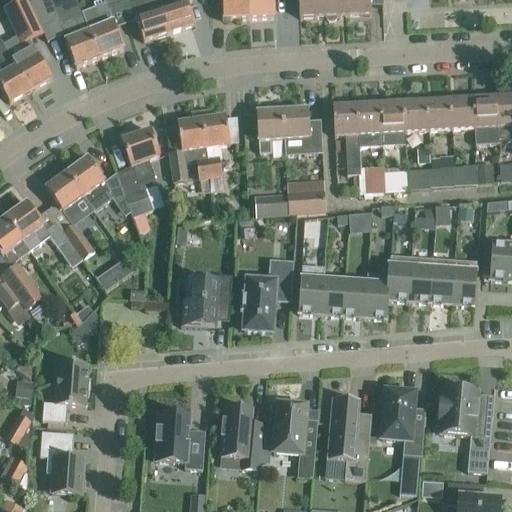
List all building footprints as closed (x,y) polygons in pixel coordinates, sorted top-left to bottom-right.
[(50,0),(42,0),(28,6),(47,45),(63,37),(66,42),(64,43),(68,52),(75,71),(99,61),(82,18),(74,0),(71,0),(53,7),(50,0)] [(121,5),(119,0),(101,0),(105,10),(121,5)] [(168,37),(156,0),(155,0),(132,7),(137,26),(143,45),(168,37)] [(189,0),(156,0),(161,12),(168,37),(195,28),(189,9),(187,5),(191,3),(189,0)] [(249,22),(247,0),(222,0),(223,23),(249,22)] [(247,0),(249,22),(276,20),(274,0),(247,0)] [(298,0),(299,21),(323,20),(322,0),(298,0)] [(322,0),(323,20),(346,19),(345,0),(322,0)] [(369,0),(345,0),(346,19),(370,18),(369,0)] [(101,15),(98,9),(81,15),(82,18),(99,61),(124,52),(113,24),(112,24),(107,13),(101,15)] [(51,81),(37,57),(23,34),(19,25),(11,29),(16,38),(2,47),(16,69),(30,94),(51,81)] [(0,91),(9,106),(30,94),(16,69),(15,70),(9,60),(0,44),(0,43),(0,91)] [(499,130),(499,143),(511,142),(511,99),(496,100),(497,131),(499,130)] [(496,100),(473,102),(474,132),(475,132),(475,149),(498,148),(498,143),(499,143),(499,130),(497,131),(496,100)] [(451,133),(474,132),(473,102),(450,103),(451,133)] [(450,103),(426,104),(428,135),(451,133),(450,103)] [(404,136),(428,135),(426,104),(403,106),(404,136)] [(404,136),(403,106),(380,107),(381,137),(382,137),(383,150),(405,148),(404,136)] [(380,107),(356,108),(358,138),(359,151),(368,151),(383,150),(382,137),(381,137),(380,107)] [(359,151),(358,138),(356,108),(332,110),(334,140),(345,139),(347,179),(361,178),(359,151)] [(282,114),(284,144),(284,159),(317,157),(315,125),(309,125),(308,112),(282,114)] [(210,113),(200,114),(210,182),(221,181),(219,164),(221,163),(218,149),(230,147),(229,140),(226,122),(226,120),(211,122),(210,113)] [(197,184),(209,182),(200,114),(191,116),(192,125),(177,127),(181,155),(168,157),(173,188),(188,185),(185,168),(194,167),(197,184)] [(271,144),(284,144),(282,114),(256,115),(258,145),(259,145),(260,157),(272,157),(271,144)] [(131,170),(117,176),(126,201),(132,221),(152,215),(145,193),(157,189),(149,164),(159,161),(150,133),(121,143),(131,170)] [(429,151),(417,152),(418,167),(429,166),(429,151)] [(87,161),(66,176),(83,200),(94,215),(112,202),(116,208),(126,201),(117,176),(105,184),(87,161)] [(384,177),(383,172),(383,163),(377,164),(377,172),(364,173),(365,198),(382,197),(382,178),(384,177)] [(477,188),(493,187),(492,167),(476,168),(477,188)] [(476,189),(475,169),(462,170),(464,190),(476,189)] [(428,174),(429,192),(453,190),(452,171),(429,172),(429,174),(428,174)] [(382,197),(406,194),(405,176),(407,176),(406,172),(383,172),(384,177),(382,178),(382,197)] [(429,192),(428,174),(407,176),(405,176),(406,194),(429,192)] [(73,208),(83,200),(66,176),(45,191),(63,215),(64,215),(71,225),(80,218),(73,208)] [(309,197),(286,199),(288,220),(325,217),(324,197),(323,185),(308,186),(309,197)] [(288,220),(286,199),(254,201),(256,222),(288,220)] [(26,205),(5,220),(22,244),(30,254),(41,246),(49,241),(69,268),(79,261),(82,264),(83,265),(84,264),(63,235),(56,226),(46,233),(43,230),(44,229),(38,221),(35,216),(26,205)] [(381,219),(393,218),(392,210),(381,211),(381,219)] [(450,228),(448,210),(434,211),(434,212),(435,221),(435,229),(450,228)] [(459,211),(458,223),(472,224),(473,212),(459,211)] [(435,221),(434,212),(422,213),(423,222),(435,221)] [(394,217),(393,225),(405,225),(406,226),(407,218),(394,217)] [(360,218),(348,219),(349,227),(361,226),(360,218)] [(349,227),(348,219),(337,220),(337,228),(349,227)] [(12,252),(22,244),(5,220),(0,224),(0,256),(2,259),(3,258),(11,269),(20,262),(12,252)] [(325,250),(326,226),(313,225),(311,249),(325,250)] [(63,235),(84,264),(94,257),(73,227),(63,235)] [(490,283),(511,285),(511,248),(492,247),(490,283)] [(388,304),(408,306),(411,261),(390,260),(389,270),(388,269),(388,271),(388,279),(389,279),(388,304)] [(104,294),(134,273),(125,261),(96,282),(104,294)] [(408,306),(430,307),(433,263),(411,261),(408,306)] [(430,307),(451,309),(454,264),(433,263),(430,307)] [(454,264),(451,309),(474,310),(474,309),(476,277),(477,276),(476,276),(477,266),(454,264)] [(26,283),(24,285),(22,283),(21,284),(13,274),(4,281),(11,291),(23,306),(28,311),(40,302),(26,283)] [(291,305),(292,278),(274,277),(273,286),(247,284),(246,300),(243,300),(242,316),(245,316),(244,334),(272,336),(274,304),(291,305)] [(367,277),(366,287),(364,322),(387,323),(387,322),(386,322),(388,304),(389,279),(388,279),(367,277)] [(181,306),(180,330),(215,332),(215,324),(228,325),(231,281),(209,279),(209,283),(191,282),(189,306),(181,306)] [(321,319),(323,284),(300,283),(300,284),(301,284),(298,316),(298,317),(321,319)] [(321,319),(342,320),(345,286),(323,284),(321,319)] [(366,287),(345,286),(342,320),(364,322),(366,287)] [(0,302),(9,314),(20,305),(5,287),(0,290),(0,302)] [(9,314),(7,315),(18,328),(30,319),(27,314),(20,305),(9,314)] [(69,320),(76,330),(81,326),(73,316),(69,320)] [(77,332),(95,333),(95,319),(93,316),(77,332)] [(15,373),(31,384),(32,369),(22,363),(15,373)] [(85,410),(88,368),(58,366),(55,407),(43,406),(42,425),(66,427),(67,409),(85,410)] [(18,401),(17,407),(30,409),(31,402),(33,386),(17,385),(15,401),(18,401)] [(487,478),(492,422),(477,420),(478,409),(477,409),(478,395),(464,393),(464,389),(448,387),(448,392),(444,391),(444,399),(439,399),(437,429),(441,429),(440,437),(470,440),(467,476),(487,478)] [(414,397),(385,395),(381,442),(404,444),(402,459),(421,460),(424,429),(412,428),(414,397)] [(331,402),(327,446),(332,446),(330,464),(346,465),(344,483),(365,485),(371,418),(352,417),(353,404),(331,402)] [(277,407),(273,458),(302,460),(302,457),(314,458),(317,424),(305,423),(306,410),(294,409),(295,404),(281,403),(281,408),(277,407)] [(240,473),(259,475),(262,448),(263,431),(263,428),(251,427),(252,414),(225,412),(224,424),(223,424),(221,441),(222,441),(220,461),(241,463),(240,473)] [(188,434),(189,418),(159,416),(157,432),(156,447),(155,465),(184,467),(184,473),(202,474),(205,436),(188,434)] [(16,450),(31,425),(17,417),(2,442),(16,450)] [(263,431),(262,448),(271,449),(273,432),(263,431)] [(72,458),(73,438),(41,436),(39,461),(47,461),(46,478),(52,478),(51,496),(81,498),(83,463),(70,462),(71,458),(72,458)] [(16,490),(27,469),(15,462),(4,483),(16,490)] [(471,500),(472,488),(448,486),(446,508),(458,509),(457,511),(499,511),(501,503),(471,500)] [(22,511),(6,503),(1,511),(22,511)]
